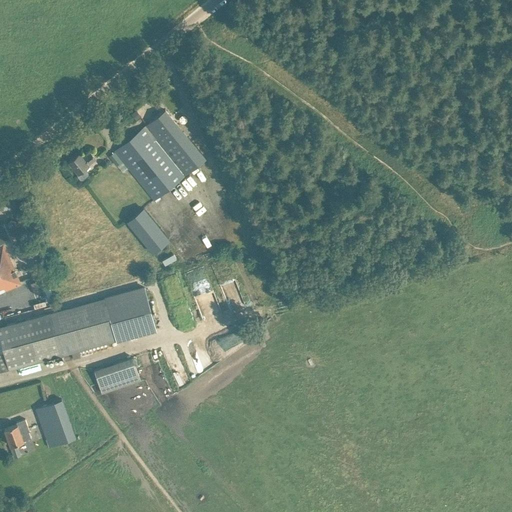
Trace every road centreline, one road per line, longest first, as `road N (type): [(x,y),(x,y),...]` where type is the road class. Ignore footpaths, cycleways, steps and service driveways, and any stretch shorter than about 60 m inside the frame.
road 1 (unknown): [(290,297),(0,366)]
road 2 (unclassified): [(0,169),(219,0)]
